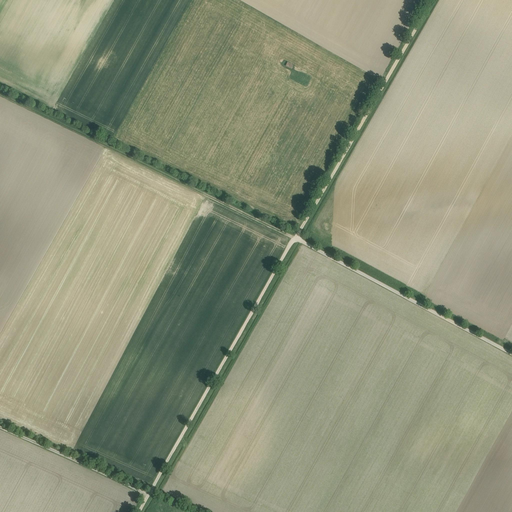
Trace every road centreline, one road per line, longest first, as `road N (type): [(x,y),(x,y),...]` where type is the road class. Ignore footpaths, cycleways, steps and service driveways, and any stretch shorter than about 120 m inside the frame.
road 1 (track): [(432,0),(139,511)]
road 2 (track): [(511,353),(296,237),(0,94)]
road 3 (track): [(0,427),(149,494)]
